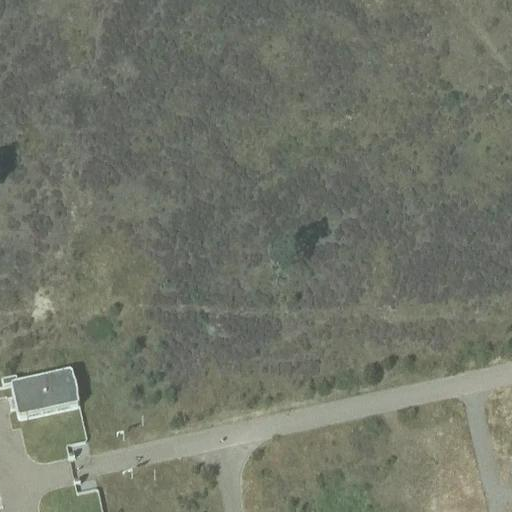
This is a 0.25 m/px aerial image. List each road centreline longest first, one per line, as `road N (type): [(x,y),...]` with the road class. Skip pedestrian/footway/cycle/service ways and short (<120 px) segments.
road 1 (unclassified): [(214,440),(511,374)]
road 2 (unclassified): [(71,472),(214,440)]
